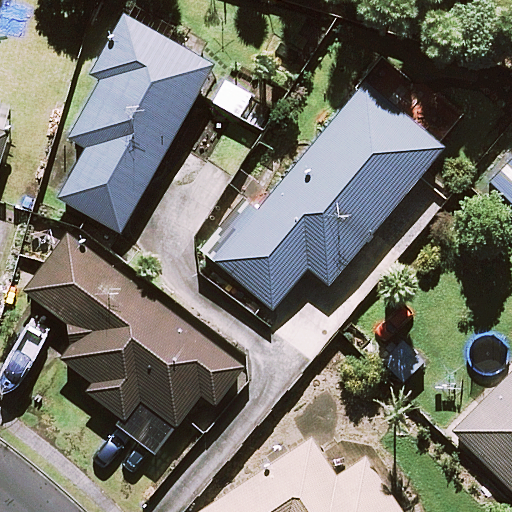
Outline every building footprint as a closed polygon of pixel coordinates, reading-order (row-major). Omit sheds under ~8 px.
[(89,61),(104,69),(65,139),(83,149),(56,197),(117,231),(211,65),(145,28),(117,12),(89,61)] [(371,83),(364,77),(252,216),(246,211),(208,258),(270,308),(304,266),(327,284),(457,125),(427,101),(409,122),(391,108),(408,87),(383,67),(371,83)] [(81,334),(61,359),(92,383),(86,391),(101,403),(123,420),(118,427),(152,452),(197,393),(211,403),(240,365),(66,231),(22,289),(81,334)] [(400,338),(377,361),(400,385),(424,362),(400,338)] [(511,368),(450,431),(511,492),(511,368)] [(335,479),(305,436),(193,511),(401,511),(365,459),(335,479)]
